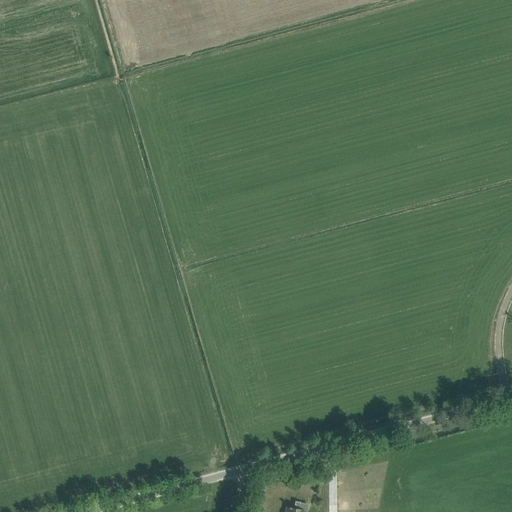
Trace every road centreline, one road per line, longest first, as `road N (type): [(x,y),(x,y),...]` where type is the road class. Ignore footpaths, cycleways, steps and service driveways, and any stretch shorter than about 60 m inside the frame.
road 1 (unclassified): [(249,466),(511,399)]
road 2 (unclassified): [(249,466),(78,511)]
